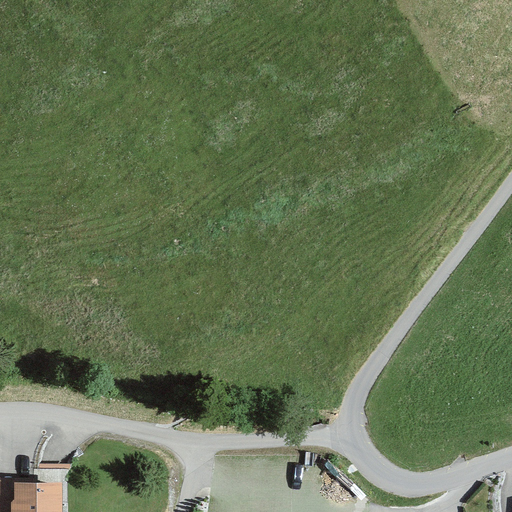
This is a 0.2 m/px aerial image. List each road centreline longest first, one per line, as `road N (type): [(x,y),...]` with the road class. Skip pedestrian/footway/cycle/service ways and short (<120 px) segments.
road 1 (residential): [(196,445),(350,440),(385,478),(418,487),(511,460)]
road 2 (residential): [(0,416),(117,426),(196,445)]
